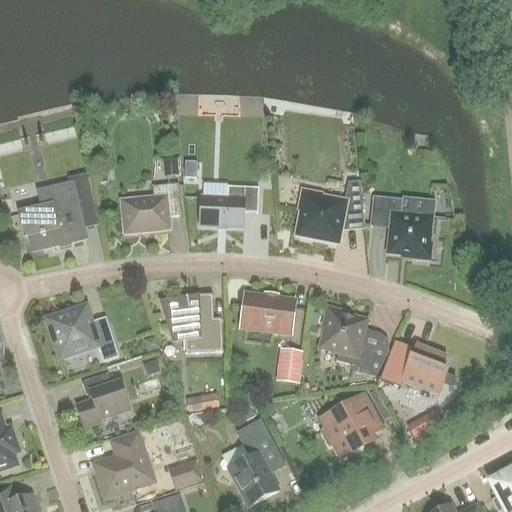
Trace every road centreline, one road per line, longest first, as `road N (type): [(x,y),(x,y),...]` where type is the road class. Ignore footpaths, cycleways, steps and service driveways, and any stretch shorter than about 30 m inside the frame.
road 1 (residential): [(511,341),(361,284),(232,263),(107,274),(5,298)]
road 2 (residential): [(5,298),(74,511)]
road 3 (residential): [(359,511),(511,422)]
